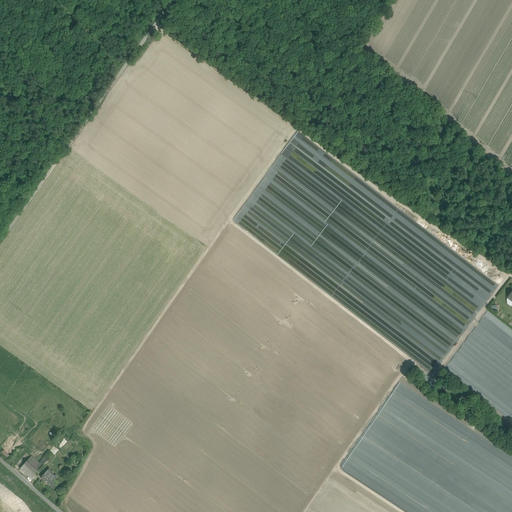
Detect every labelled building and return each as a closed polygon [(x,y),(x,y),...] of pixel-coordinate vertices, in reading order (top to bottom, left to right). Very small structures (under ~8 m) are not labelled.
[(8,458),(10,456),(4,450),(1,452),(8,458)] [(49,452),(40,461),(41,462),(45,466),(54,456),(49,452)] [(39,464),(31,457),(28,460),(36,467),(39,464)] [(36,467),(28,460),(21,468),(34,479),(40,471),(36,467)] [(39,464),(36,467),(40,471),(45,466),(41,462),(39,464)] [(56,478),(48,470),(42,477),(54,489),(60,483),(55,479),(56,478)]
